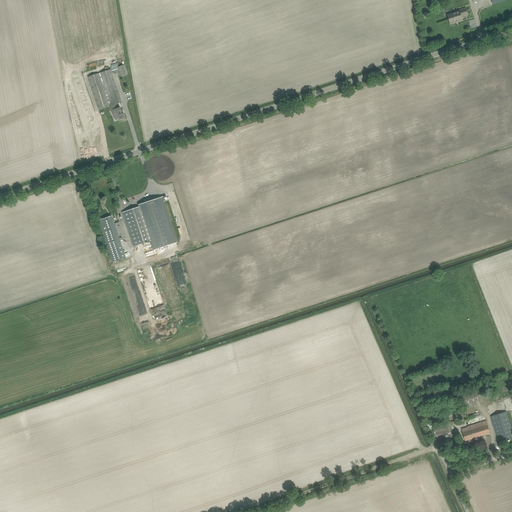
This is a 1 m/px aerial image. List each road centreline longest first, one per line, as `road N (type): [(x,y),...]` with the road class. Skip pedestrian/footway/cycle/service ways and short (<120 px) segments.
road 1 (unclassified): [(0,200),(511,36)]
road 2 (track): [(438,450),(250,511)]
